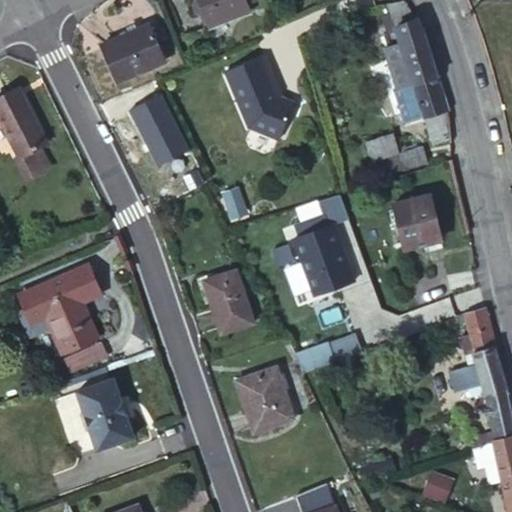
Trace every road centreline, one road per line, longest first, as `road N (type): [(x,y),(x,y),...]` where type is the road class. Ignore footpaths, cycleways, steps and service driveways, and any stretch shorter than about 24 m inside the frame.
road 1 (residential): [(33,17),(133,216),(237,511)]
road 2 (residential): [(511,309),(469,119),(429,0)]
